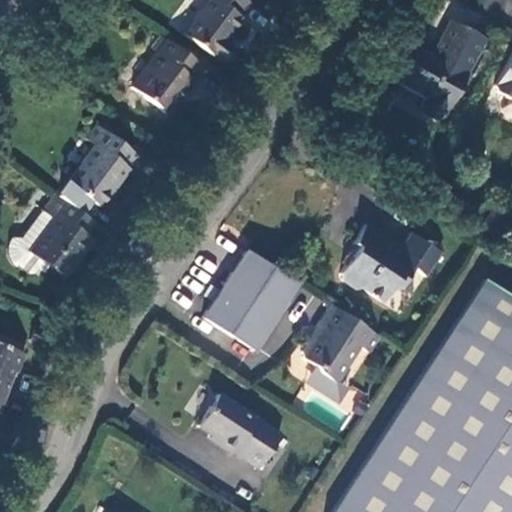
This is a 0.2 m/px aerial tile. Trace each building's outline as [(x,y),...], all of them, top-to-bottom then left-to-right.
[(249,0),(248,0),(204,0),(182,32),(214,56),(226,42),(224,40),(240,17),(238,15),(249,0)] [(441,112),(481,37),(446,18),(429,50),(425,52),(409,44),(399,58),(398,58),(388,77),(421,94),(416,102),(418,109),(432,117),(441,112)] [(189,83),(200,66),(164,40),(127,92),(160,116),(174,98),(178,100),(190,84),(189,83)] [(511,43),(492,82),(495,90),(506,97),(511,93),(511,43)] [(56,194),(80,212),(89,200),(96,205),(114,181),(115,182),(126,168),(125,167),(135,154),(96,124),(86,138),(94,144),(81,161),(56,194)] [(290,247),(331,193),(299,169),(260,223),(290,247)] [(83,232),(91,221),(80,212),(56,194),(55,193),(43,208),(53,216),(28,250),(46,264),(63,276),(90,239),(83,232)] [(40,273),(46,264),(28,250),(53,216),(43,208),(24,233),(14,232),(7,240),(5,245),(4,250),(5,255),(8,259),(12,263),(25,272),(32,272),(35,268),(40,273)] [(440,253),(412,235),(402,249),(365,225),(352,244),(356,248),(340,274),(342,283),(356,291),(363,288),(382,301),(398,282),(403,285),(414,269),(426,277),(440,253)] [(302,284),(250,250),(207,318),(259,352),(302,284)] [(511,511),(511,302),(484,284),(334,511),(511,511)] [(375,354),(385,338),(336,306),(324,327),(328,330),(321,341),(315,342),(308,352),(309,358),(322,366),(323,372),(342,384),(364,348),(375,354)] [(53,333),(35,326),(28,338),(47,346),(53,333)] [(0,400),(2,395),(5,395),(15,371),(17,373),(24,352),(0,342),(0,400)] [(283,435),(223,394),(204,422),(224,437),(221,441),(238,452),(242,449),(264,465),(283,435)]
